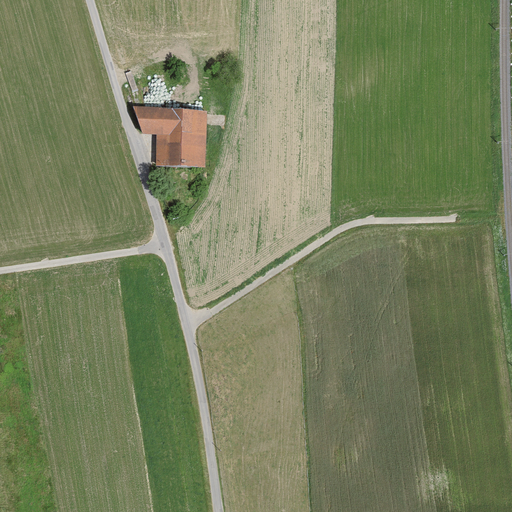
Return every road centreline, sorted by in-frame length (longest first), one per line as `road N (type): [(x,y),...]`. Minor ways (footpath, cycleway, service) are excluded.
road 1 (unclassified): [(221,511),(192,323),(93,0)]
road 2 (track): [(455,219),(365,221),(340,230),(192,323)]
road 3 (track): [(167,245),(0,272)]
